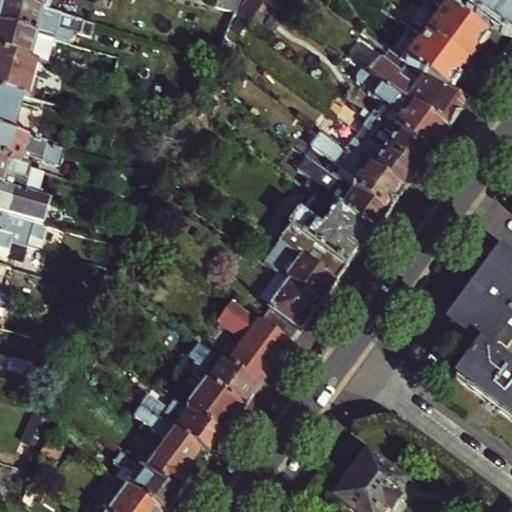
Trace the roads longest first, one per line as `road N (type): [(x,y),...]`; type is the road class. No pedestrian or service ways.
road 1 (tertiary): [(511,126),(340,359)]
road 2 (residential): [(340,359),(511,485)]
road 3 (tertiary): [(340,359),(229,511)]
